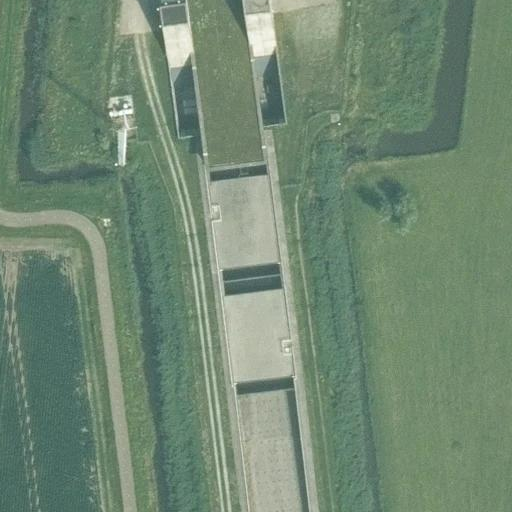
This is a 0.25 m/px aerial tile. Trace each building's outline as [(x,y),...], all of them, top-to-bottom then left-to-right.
[(201,132),(184,0),(157,0),(162,32),(175,135),(194,132),(201,132)] [(238,399),(250,511),(308,511),(294,392),(294,389),(293,378),(297,378),(286,289),(284,278),(284,274),(282,264),(271,177),(269,160),(265,124),(248,0),(184,0),(201,132),(206,168),(208,185),(219,272),(220,282),(221,285),(222,297),(233,386),(237,385),(238,395),(238,399)] [(270,0),(248,0),(254,38),(265,124),(289,121),(270,0)] [(265,124),(269,160),(271,177),(282,264),(284,274),(284,278),(286,289),(297,378),(293,378),(294,389),(294,392),(308,511),(319,511),(304,378),(280,186),(272,123),(265,124)] [(238,395),(237,385),(233,386),(222,297),(221,285),(220,282),(219,272),(208,185),(206,168),(201,132),(194,132),(212,283),(238,511),(250,511),(238,399),(238,395)]
